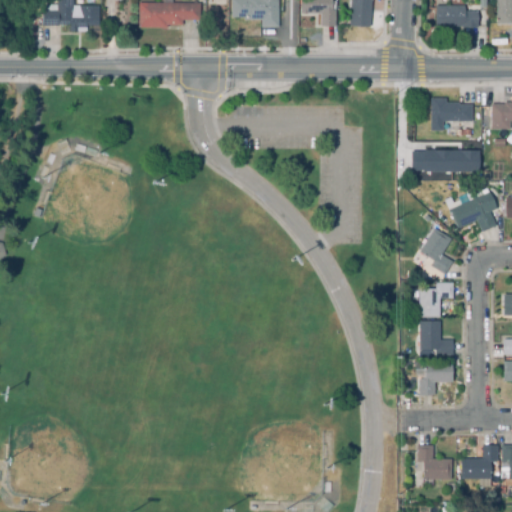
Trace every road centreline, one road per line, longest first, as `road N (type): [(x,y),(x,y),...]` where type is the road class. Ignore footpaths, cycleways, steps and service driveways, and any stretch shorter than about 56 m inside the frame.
road 1 (tertiary): [(511,70),(0,67)]
road 2 (residential): [(197,69),(201,131),(212,154),(294,221),(342,298),(370,391),(374,432),(364,511)]
road 3 (residential): [(475,262),(475,424)]
